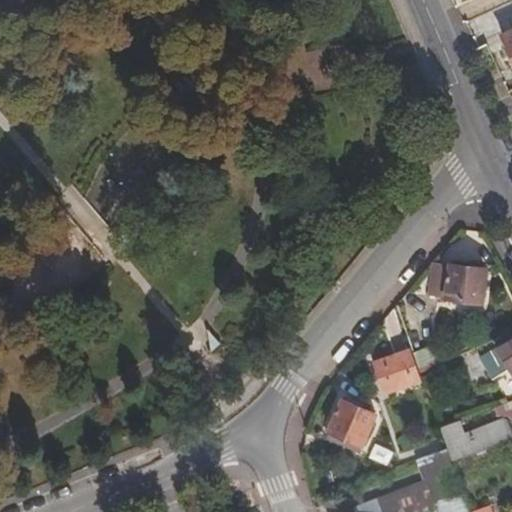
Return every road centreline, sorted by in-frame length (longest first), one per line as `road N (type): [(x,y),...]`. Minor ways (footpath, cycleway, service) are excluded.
road 1 (residential): [(256,433),(285,386),(484,145)]
road 2 (residential): [(42,511),(256,433)]
road 3 (tertiary): [(484,145),(421,0)]
